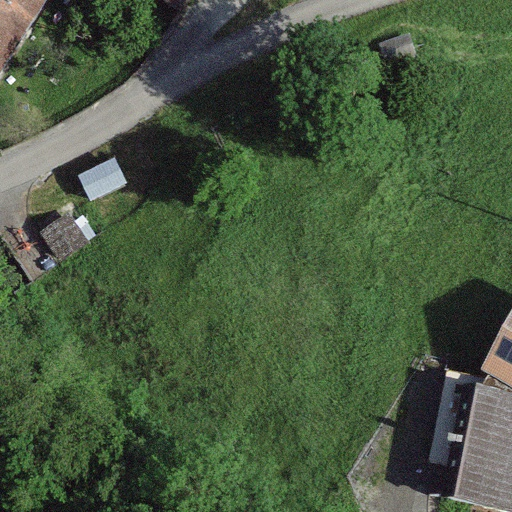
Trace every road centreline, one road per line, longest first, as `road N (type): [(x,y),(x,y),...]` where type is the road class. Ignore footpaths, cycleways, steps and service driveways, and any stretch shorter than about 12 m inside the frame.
road 1 (unclassified): [(347,0),(120,108)]
road 2 (residential): [(120,108),(222,0)]
road 3 (unclassified): [(120,108),(0,168)]
